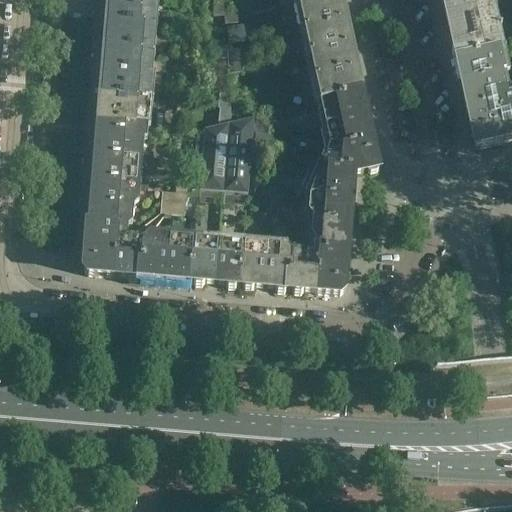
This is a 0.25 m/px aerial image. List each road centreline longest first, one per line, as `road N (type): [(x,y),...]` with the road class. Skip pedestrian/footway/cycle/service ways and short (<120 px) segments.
road 1 (residential): [(441,198),(391,314),(373,328),(25,304),(0,290)]
road 2 (secondary): [(482,449),(0,418)]
road 3 (residential): [(24,0),(0,259)]
road 4 (residential): [(441,198),(397,0)]
